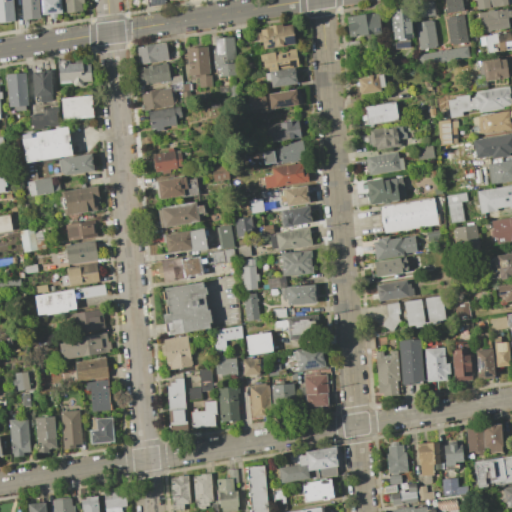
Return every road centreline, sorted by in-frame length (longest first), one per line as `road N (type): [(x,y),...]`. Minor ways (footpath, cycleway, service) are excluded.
road 1 (residential): [(0,482),(511,399)]
road 2 (residential): [(107,0),(150,511)]
road 3 (residential): [(320,0),(362,511)]
road 4 (residential): [(0,50),(307,0)]
